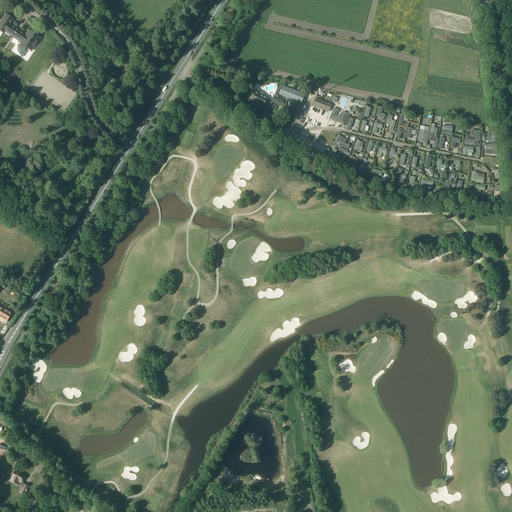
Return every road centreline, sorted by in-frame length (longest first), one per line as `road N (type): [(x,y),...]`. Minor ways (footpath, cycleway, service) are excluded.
road 1 (primary): [(6,345),(223,0)]
road 2 (unknown): [(130,146),(95,119),(63,36),(21,0)]
road 3 (unknown): [(134,141),(114,105),(125,59),(93,0)]
